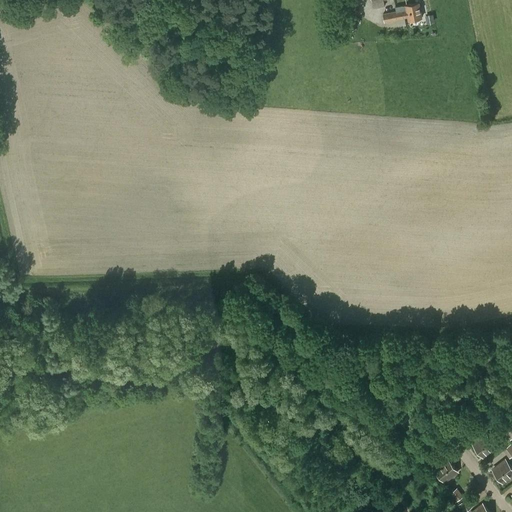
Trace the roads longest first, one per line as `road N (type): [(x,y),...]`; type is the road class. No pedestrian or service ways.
road 1 (track): [(0,284),(21,293),(248,285),(325,340),(480,352)]
road 2 (track): [(511,346),(480,352),(475,394),(449,425),(509,511)]
